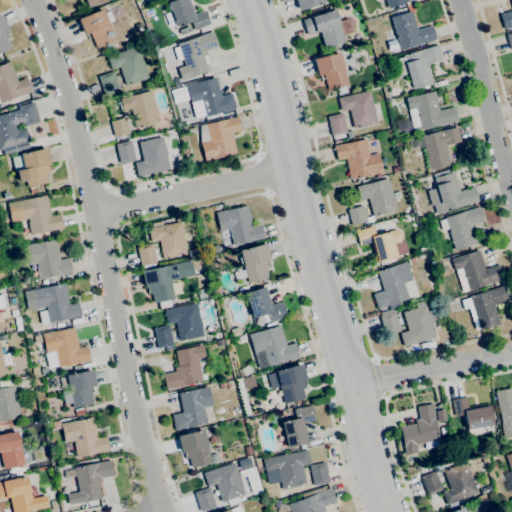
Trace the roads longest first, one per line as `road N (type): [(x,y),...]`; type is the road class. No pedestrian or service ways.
road 1 (residential): [(249,0),(388,511)]
road 2 (residential): [(31,0),(62,76),(96,211),(158,511)]
road 3 (residential): [(96,211),(290,169)]
road 4 (residential): [(465,0),(511,168)]
road 5 (residential): [(350,385),(511,349)]
